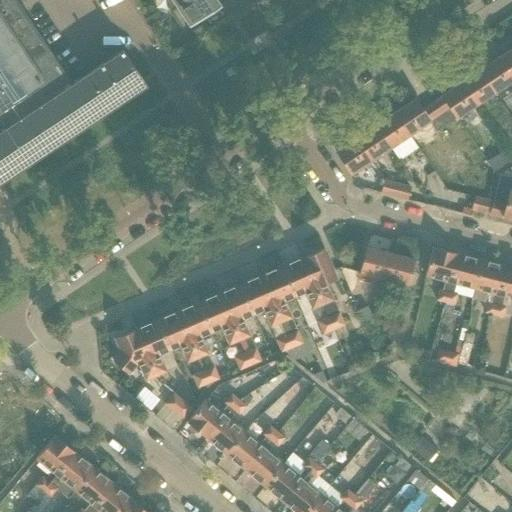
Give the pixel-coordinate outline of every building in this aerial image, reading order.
[(103,63),(71,84),(14,0),(0,0),(0,182),(111,108),(120,102),(144,85),(143,84),(121,51),(103,63)] [(176,7),(170,11),(171,13),(183,31),(221,6),(216,0),(189,0),(177,9),(176,7)] [(170,0),(173,3),(176,7),(177,9),(189,0),(170,0)] [(147,18),(151,25),(161,18),(157,12),(147,18)] [(192,32),(197,38),(206,32),(202,25),(192,32)] [(511,49),(499,57),(511,76),(511,49)] [(511,76),(499,57),(481,70),(497,93),(511,82),(511,76)] [(481,70),(461,83),(476,106),(497,93),(481,70)] [(461,83),(442,96),(443,97),(457,119),(476,106),(461,83)] [(443,97),(433,104),(446,124),(455,119),(456,120),(457,119),(443,97)] [(415,99),(394,113),(409,135),(426,124),(429,122),(430,121),(422,111),(415,99)] [(433,104),(422,111),(430,121),(436,131),(446,124),(433,104)] [(394,113),(375,126),(390,148),(409,135),(394,113)] [(375,126),(356,138),(371,160),(390,148),(375,126)] [(371,160),(356,138),(336,151),(351,174),(371,160)] [(501,153),(487,162),(494,171),(508,162),(501,153)] [(491,214),(511,219),(511,190),(510,190),(511,183),(511,177),(501,175),(491,214)] [(382,193),(395,196),(397,185),(385,182),(382,193)] [(397,185),(395,196),(407,199),(410,188),(397,185)] [(473,210),(485,213),(488,200),(476,197),(473,210)] [(360,274),(383,280),(390,253),(367,247),(360,274)] [(324,248),(303,257),(323,305),(334,300),(327,284),(336,280),(336,281),(338,280),(324,248)] [(436,301),(445,303),(457,254),(433,248),(425,277),(444,282),(442,291),(439,290),(436,301)] [(390,253),(383,280),(406,286),(413,259),(390,253)] [(456,285),(474,290),(481,260),(457,254),(445,303),(454,305),(457,294),(454,294),(456,285)] [(303,257),(282,266),(296,297),(305,293),(312,310),(323,305),(303,257)] [(484,313),(493,315),(506,267),(481,260),(474,290),(493,295),(491,303),(487,302),(484,313)] [(282,266),(261,275),(282,323),(292,318),(285,302),(296,297),(282,266)] [(505,298),(511,299),(511,268),(506,267),(493,315),(503,318),(506,307),(502,306),(505,298)] [(261,275),(240,284),(254,315),(263,311),(270,328),(282,323),(261,275)] [(240,284),(220,293),(240,341),(250,336),(243,320),(254,315),(240,284)] [(220,293),(199,302),(212,333),(222,329),(229,346),(240,341),(220,293)] [(334,300),(323,305),(329,319),(340,314),(334,300)] [(199,302),(178,311),(198,359),(209,354),(202,338),(212,333),(199,302)] [(454,305),(445,303),(443,309),(453,311),(454,305)] [(366,307),(356,312),(361,322),(364,321),(367,320),(371,318),(367,308),(366,307)] [(178,311),(157,320),(170,351),(180,347),(187,364),(198,359),(178,311)] [(340,314),(329,319),(334,329),(345,325),(340,314)] [(293,318),(282,323),(288,337),(292,347),(303,343),(298,332),(293,318)] [(364,321),(361,322),(367,334),(370,332),(376,329),(371,318),(367,320),(364,321)] [(334,329),(329,319),(318,323),(322,334),(334,329)] [(157,320),(136,329),(156,375),(167,370),(160,356),(170,351),(157,320)] [(462,321),(457,340),(463,341),(465,334),(468,322),(462,321)] [(282,323),(270,328),(276,342),(281,352),(292,347),(288,337),(282,323)] [(156,375),(136,329),(115,338),(121,352),(113,362),(130,374),(137,365),(138,364),(145,380),(156,375)] [(443,332),(441,341),(450,343),(452,334),(443,332)] [(459,355),(457,364),(465,366),(473,336),(469,335),(468,335),(466,334),(465,334),(463,341),(459,355)] [(454,353),(459,355),(463,341),(457,340),(454,353)] [(256,349),(245,353),(246,355),(250,365),(261,360),(256,350),(256,349)] [(437,349),(434,360),(456,367),(457,364),(459,355),(454,353),(437,349)] [(245,353),(234,358),(234,359),(239,370),(250,365),(246,355),(245,353)] [(214,366),(204,371),(204,372),(209,383),(219,378),(215,368),(214,366)] [(204,371),(192,376),(193,377),(197,387),(209,383),(204,372),(204,371)] [(0,392),(0,457),(24,447),(0,392)] [(166,404),(183,418),(191,408),(174,394),(166,404)] [(187,422),(207,438),(239,400),(231,394),(224,403),(227,405),(222,412),(206,399),(187,422)] [(207,438),(226,454),(245,431),(231,419),(236,413),(239,415),(246,406),(239,400),(207,438)] [(340,408),(335,415),(348,426),(353,419),(340,408)] [(348,426),(345,429),(359,440),(367,431),(353,419),(348,426)] [(226,454),(246,470),(277,432),(270,426),(263,435),(266,437),(260,444),(245,431),(226,454)] [(469,430),(464,436),(470,441),(475,435),(469,430)] [(246,470),(265,486),(284,463),(270,451),(275,445),(277,447),(285,438),(277,432),(246,470)] [(438,449),(421,436),(412,449),(428,462),(438,449)] [(35,485),(43,491),(75,453),(55,437),(42,452),(36,460),(51,472),(45,479),(43,476),(35,485)] [(284,463),(265,486),(284,502),(316,464),(330,447),(322,440),(308,457),(309,458),(304,463),(292,453),(284,463)] [(485,443),(481,448),(489,455),(493,449),(485,443)] [(44,490),(43,491),(50,497),(57,488),(54,486),(60,479),(60,480),(75,492),(94,469),(75,453),(44,490)] [(394,465),(385,475),(396,485),(404,473),(411,465),(400,457),(394,465)] [(316,464),(284,502),(296,511),(308,511),(323,495),(330,487),(317,477),(323,470),(316,464)] [(77,511),(90,511),(113,485),(94,469),(75,492),(89,504),(84,511),(81,508),(77,511)] [(419,491),(427,496),(431,491),(436,485),(417,469),(407,481),(419,491)] [(368,479),(354,495),(355,496),(361,501),(375,485),(368,479)] [(35,485),(28,494),(35,500),(43,491),(35,485)] [(98,511),(99,511),(98,511),(123,511),(132,501),(113,485),(90,511),(98,511)] [(436,485),(431,491),(450,506),(455,500),(436,485)] [(323,495),(308,511),(341,511),(355,496),(347,490),(342,497),(330,487),(323,495)] [(414,511),(427,496),(419,491),(402,511),(414,511)] [(355,496),(341,511),(356,511),(355,511),(354,510),(361,501),(355,496)] [(145,511),(132,501),(123,511),(145,511)]
